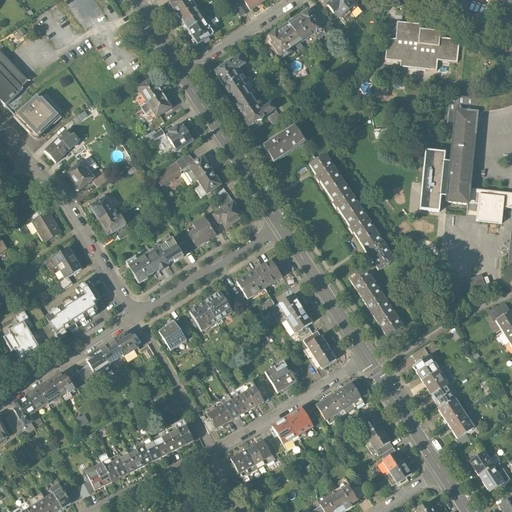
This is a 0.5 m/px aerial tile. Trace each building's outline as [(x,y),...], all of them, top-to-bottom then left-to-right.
[(171,5),(181,20),(197,10),(192,3),(196,1),(195,0),(177,0),(178,1),(171,5)] [(242,0),(250,11),(267,0),(242,0)] [(350,14),(337,0),(324,0),(323,1),(327,6),(327,7),(333,13),(334,13),(340,20),(341,18),(343,20),(350,14)] [(337,0),(350,14),(357,8),(355,6),(357,4),(352,0),(337,0)] [(511,0),(489,0),(485,11),(506,19),(505,21),(511,24),(511,0)] [(239,6),(233,10),(240,19),(245,15),(239,6)] [(197,10),(181,20),(189,33),(205,23),(197,10)] [(288,25),(300,44),(314,35),(315,38),(324,33),(314,18),(312,19),(307,12),(295,21),(292,20),(289,22),(289,24),(288,25)] [(321,13),(316,17),(323,28),(328,24),(321,13)] [(214,37),(205,23),(189,33),(198,46),(214,37)] [(420,26),(397,24),(396,33),(395,40),(387,40),(384,62),(400,63),(399,69),(436,72),(437,62),(457,64),(459,41),(439,38),(440,32),(420,30),(420,26)] [(300,44),(288,25),(287,26),(285,25),(282,27),(281,29),(269,38),(273,44),(271,46),(281,60),(289,55),(287,52),(300,44)] [(0,102),(5,108),(19,94),(16,92),(28,80),(0,52),(0,102)] [(220,71),(230,86),(246,76),(242,69),(252,62),(247,54),(220,71)] [(508,78),(511,73),(511,65),(503,73),(508,78)] [(239,99),(255,89),(246,76),(230,86),(239,99)] [(161,96),(152,81),(136,91),(145,106),(161,96)] [(255,89),(239,99),(247,113),(263,102),(255,89)] [(511,104),(511,92),(504,96),(495,99),(487,100),(477,100),(450,97),(447,126),(454,126),(455,113),(472,115),(472,110),(484,111),(494,110),(506,107),(511,104)] [(171,111),(161,96),(145,106),(140,109),(144,114),(149,111),(154,120),(155,122),(160,119),(171,111)] [(42,99),(40,100),(37,97),(15,118),(36,141),(60,119),(42,99)] [(278,101),(270,106),(267,100),(263,102),(247,113),(255,125),(282,108),(278,101)] [(511,210),(511,215),(507,270),(511,270),(511,194),(468,190),(476,115),(472,115),(455,113),(454,126),(450,164),(444,163),(445,154),(425,152),(419,212),(438,213),(440,198),(447,199),(446,203),(477,206),(475,222),(501,225),(502,209),(511,210)] [(155,129),(163,124),(160,119),(155,122),(154,120),(151,122),(155,129)] [(268,145),(281,165),(312,145),(299,125),(268,145)] [(183,127),(165,137),(175,154),(193,143),(183,127)] [(164,136),(161,131),(152,137),(155,142),(164,136)] [(44,152),(55,164),(79,142),(74,137),(71,140),(64,133),(44,152)] [(184,173),(188,180),(209,167),(198,150),(177,163),(184,173)] [(377,266),(352,282),(391,342),(413,328),(406,317),(394,299),(383,281),(378,274),(400,260),(331,154),(313,166),(322,180),(339,206),(357,234),(373,259),(377,266)] [(160,188),(184,173),(177,163),(154,178),(160,188)] [(79,191),(94,180),(81,164),(66,175),(79,191)] [(204,192),(218,183),(209,167),(188,180),(197,196),(204,192)] [(227,195),(226,196),(218,183),(204,192),(212,205),(217,202),(222,210),(233,204),(227,195)] [(88,206),(98,222),(116,210),(105,195),(88,206)] [(222,210),(216,215),(224,230),(242,220),(233,204),(222,210)] [(33,222),(28,225),(35,237),(40,234),(46,244),(59,236),(46,214),(43,209),(30,217),(33,222)] [(98,222),(108,237),(126,225),(116,210),(98,222)] [(188,235),(198,249),(216,237),(203,218),(192,226),(195,230),(188,235)] [(157,253),(166,266),(181,257),(172,244),(157,253)] [(56,268),(64,281),(69,278),(81,270),(68,250),(46,263),(51,271),(56,268)] [(157,253),(145,261),(153,275),(166,266),(157,253)] [(134,258),(126,264),(139,284),(153,275),(145,261),(143,259),(137,263),(134,258)] [(272,262),(255,272),(266,290),(283,280),(272,262)] [(266,290),(255,272),(237,283),(249,301),(266,290)] [(481,276),(438,293),(443,307),(486,292),(481,276)] [(69,278),(64,281),(57,284),(62,291),(73,285),(69,278)] [(82,296),(47,318),(55,333),(62,335),(97,312),(94,305),(101,299),(96,292),(96,286),(94,282),(87,284),(85,281),(76,287),(82,296)] [(219,293),(205,302),(217,323),(218,326),(232,313),(219,293)] [(277,306),(285,319),(302,309),(294,295),(277,306)] [(275,307),(270,299),(261,304),(266,312),(275,307)] [(205,302),(191,312),(202,331),(217,323),(205,302)] [(38,304),(26,311),(35,327),(47,318),(38,304)] [(275,307),(266,312),(274,326),(285,319),(277,306),(275,307)] [(302,309),(285,319),(295,334),(304,329),(308,327),(312,324),(302,309)] [(511,326),(511,311),(502,318),(509,329),(511,326)] [(40,348),(24,322),(5,334),(21,360),(40,348)] [(186,340),(173,322),(158,332),(171,351),(186,340)] [(312,334),(308,327),(304,329),(305,331),(299,335),(302,340),(312,334)] [(131,331),(115,342),(125,358),(141,348),(131,331)] [(312,334),(302,340),(306,345),(315,339),(312,334)] [(315,339),(306,345),(308,348),(313,356),(328,347),(320,335),(315,339)] [(115,342),(99,352),(110,368),(125,358),(115,342)] [(320,367),(322,370),(336,361),(328,347),(313,356),(320,367)] [(313,356),(308,348),(304,351),(309,359),(313,356)] [(99,352),(84,362),(94,378),(110,368),(99,352)] [(313,356),(309,359),(316,370),(320,367),(313,356)] [(412,367),(421,381),(438,371),(429,356),(412,367)] [(302,382),(290,362),(279,369),(292,388),(302,382)] [(292,388),(279,369),(271,375),(283,394),(292,388)] [(421,381),(428,393),(445,382),(438,371),(421,381)] [(65,373),(52,381),(63,399),(76,391),(65,373)] [(52,381),(38,390),(49,407),(63,399),(52,381)] [(259,387),(265,398),(273,394),(266,382),(259,387)] [(455,397),(445,382),(428,393),(438,408),(455,397)] [(349,384),(341,390),(353,408),(361,402),(349,384)] [(252,392),(260,406),(268,402),(265,398),(259,387),(251,391),(252,392)] [(49,407),(38,390),(24,399),(35,416),(49,407)] [(341,390),(332,396),(344,414),(353,408),(341,390)] [(260,406),(252,392),(245,397),(253,411),(260,406)] [(332,396),(323,402),(335,420),(344,414),(332,396)] [(245,416),(236,402),(234,397),(226,402),(237,420),(245,416)] [(253,411),(245,397),(236,402),(245,416),(253,411)] [(464,413),(455,397),(438,408),(436,409),(446,424),(464,413)] [(35,416),(24,399),(9,408),(20,425),(35,416)] [(237,420),(226,402),(218,406),(229,425),(237,420)] [(323,402),(315,408),(327,426),(335,420),(323,402)] [(229,425),(218,406),(210,411),(214,416),(206,420),(214,434),(229,425)] [(286,421),(300,443),(313,435),(299,413),(286,421)] [(464,413),(446,424),(456,440),(465,434),(474,428),(464,413)] [(300,443),(286,421),(272,430),(287,452),(300,443)] [(362,428),(369,440),(382,432),(374,421),(362,428)] [(0,425),(0,446),(10,440),(0,425)] [(192,430),(182,434),(190,451),(200,447),(192,430)] [(382,432),(369,440),(377,452),(389,444),(382,432)] [(182,434),(173,438),(181,455),(190,451),(182,434)] [(465,434),(456,440),(460,446),(469,440),(465,434)] [(173,438),(166,442),(174,459),(181,455),(173,438)] [(263,440),(254,445),(264,463),(273,457),(263,440)] [(166,442),(157,446),(166,463),(174,459),(166,442)] [(254,445),(245,450),(256,468),(264,463),(254,445)] [(157,446),(149,450),(157,466),(166,463),(157,446)] [(485,474),(505,461),(500,453),(497,456),(492,448),(475,459),(485,474)] [(149,450),(141,453),(149,470),(157,466),(149,450)] [(245,450),(237,455),(247,473),(256,468),(245,450)] [(384,460),(391,472),(405,463),(397,451),(384,460)] [(149,470),(141,453),(134,457),(142,474),(149,470)] [(237,455),(228,460),(238,478),(247,473),(237,455)] [(134,457),(125,461),(134,478),(142,474),(134,457)] [(125,461),(117,465),(125,482),(134,478),(125,461)] [(505,461),(485,474),(496,491),(511,480),(511,478),(507,471),(510,469),(505,461)] [(391,472),(399,483),(412,475),(405,463),(391,472)] [(117,465),(109,468),(117,485),(125,482),(117,465)] [(109,468),(100,473),(108,490),(117,485),(109,468)] [(100,473),(91,477),(94,483),(99,494),(108,490),(100,473)] [(346,482),(332,492),(341,507),(356,497),(346,482)] [(99,494),(94,483),(71,494),(77,505),(99,494)] [(58,490),(50,496),(59,511),(68,506),(58,490)] [(332,492),(317,501),(323,511),(332,511),(341,507),(332,492)] [(50,496),(42,501),(48,511),(57,511),(59,511),(50,496)] [(48,511),(42,501),(33,506),(36,511),(48,511)] [(415,511),(434,511),(437,511),(431,502),(415,511)]
